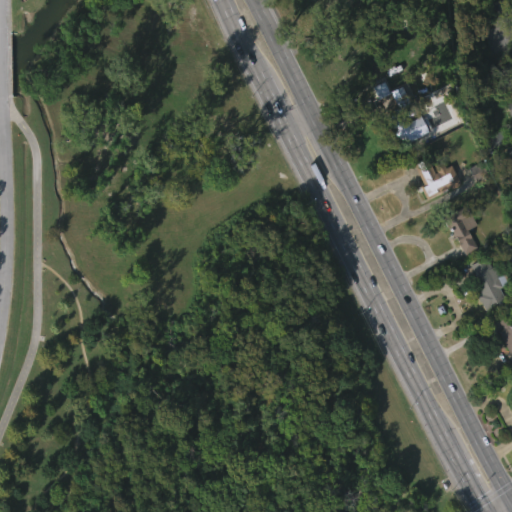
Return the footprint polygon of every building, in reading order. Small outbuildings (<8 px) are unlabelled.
[(511,46),(488,50),(485,27),(493,26),(492,21),(494,21),(491,1),(495,1),(495,0),(511,0),(511,46)] [(481,62),(484,89),(511,85),(511,65),(511,58),(481,62)] [(406,82),(419,107),(415,109),(416,111),(410,116),(412,120),(421,115),(429,131),(401,145),(387,117),(401,110),(391,92),(379,98),(376,92),(387,86),(390,91),(406,82)] [(511,111),(502,115),(508,133),(503,135),(511,161),(511,160),(511,111)] [(426,170),(420,151),(389,160),(395,179),(426,170)] [(432,166),(435,172),(438,171),(434,164),(442,160),(446,167),(451,164),(461,183),(451,188),(450,186),(447,188),(448,189),(427,200),(422,191),(420,192),(417,186),(423,182),(414,164),(429,155),(434,165),(432,166)] [(411,202),(420,219),(416,221),(423,235),(461,215),(452,198),(432,209),(425,195),(411,202)] [(480,223),(468,229),(478,248),(465,254),(451,229),(452,229),(449,223),(446,225),(442,216),(469,202),(480,223)] [(474,282),(454,245),(440,253),(461,289),(474,282)] [(488,262),(489,264),(496,260),(500,267),(496,269),(499,275),(502,274),(506,283),(500,287),(507,302),(495,308),(494,306),(486,310),(476,295),(481,292),(472,276),(475,275),(470,264),(485,256),(488,262)] [(465,300),(478,328),(474,330),(481,345),(504,334),(483,291),(465,300)] [(511,320),(511,359),(508,362),(504,355),(508,353),(497,331),(503,328),(497,317),(508,312),(511,320)] [(493,366),(511,400),(511,399),(511,355),(511,356),(506,348),(494,354),(499,363),(493,366)]
